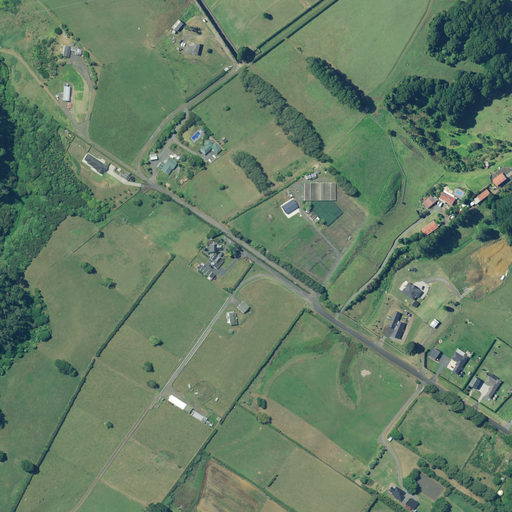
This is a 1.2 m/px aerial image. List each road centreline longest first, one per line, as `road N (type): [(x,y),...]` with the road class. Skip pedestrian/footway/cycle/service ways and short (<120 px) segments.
road 1 (unclassified): [(185,102),(139,151),(136,168),(304,284),(314,303)]
road 2 (unclassified): [(511,436),(314,303)]
